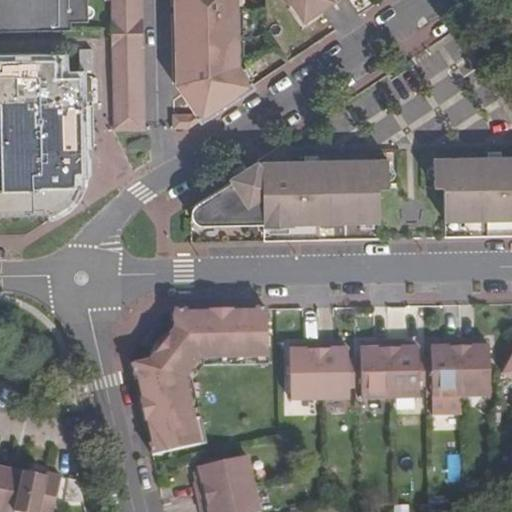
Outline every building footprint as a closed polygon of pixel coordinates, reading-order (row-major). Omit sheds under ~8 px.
[(0,0),(0,31),(70,30),(70,22),(87,21),(87,0),(0,0)] [(113,129),(143,129),(140,0),(110,0),(111,28),(113,129)] [(236,66),(235,0),(174,0),(175,85),(193,113),(191,115),(173,115),(173,128),(188,128),(198,121),(249,88),(236,66)] [(287,0),(302,23),(333,4),(330,0),(287,0)] [(79,50),(79,72),(92,71),(92,49),(79,50)] [(0,143),(1,191),(0,190),(0,217),(40,216),(49,215),(52,214),(57,213),(61,210),(65,207),(68,204),(72,200),(75,196),(77,192),(79,187),(75,187),(75,174),(72,174),(73,158),(76,158),(75,133),(75,121),(81,121),(80,77),(61,78),(55,78),(55,64),(54,60),(0,60),(0,143)] [(511,156),(433,159),(434,187),(443,187),(444,221),(511,219),(511,156)] [(379,222),(379,188),(388,188),(387,160),(253,163),(229,178),(231,181),(195,204),(198,212),(199,226),(263,224),(263,228),(292,228),(292,223),(379,222)] [(268,364),(266,309),(254,309),(254,312),(231,313),(231,310),(210,310),(210,314),(186,314),(186,311),(174,311),(174,329),(149,362),(131,365),(134,378),(137,377),(142,399),(139,400),(144,421),(147,421),(152,443),(149,444),(152,456),(205,444),(189,371),(193,366),(268,364)] [(491,396),(489,346),(484,341),(475,341),(475,340),(444,341),(444,342),(435,343),(430,348),(431,358),(432,398),(491,396)] [(418,359),(418,348),(413,343),(404,343),(404,341),(374,342),(374,343),(365,344),(360,349),(360,360),(360,378),(360,399),(419,398),(418,378),(418,359)] [(347,359),(347,349),(342,344),(333,344),(332,343),(302,343),(303,345),(293,345),(289,350),(290,401),(348,399),(348,378),(347,359)] [(511,379),(511,357),(502,375),(511,379)] [(418,359),(418,378),(431,377),(431,358),(418,359)] [(347,359),(348,378),(360,378),(360,360),(347,359)] [(245,459),(198,469),(193,472),(195,480),(193,481),(200,511),(202,511),(201,511),(246,511),(257,510),(245,459)] [(0,511),(2,511),(11,470),(0,467),(0,511)] [(25,473),(16,511),(54,511),(62,478),(37,472),(37,475),(25,473)]
